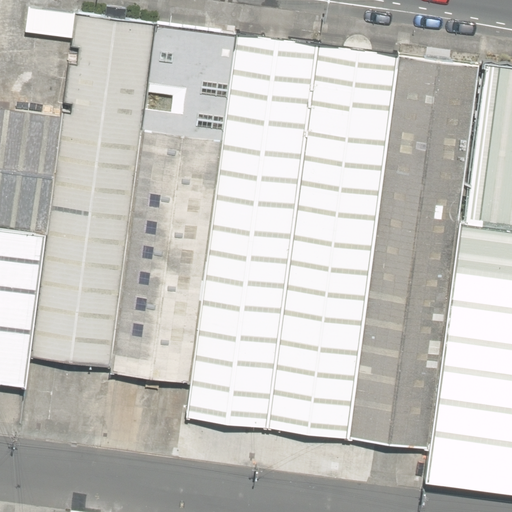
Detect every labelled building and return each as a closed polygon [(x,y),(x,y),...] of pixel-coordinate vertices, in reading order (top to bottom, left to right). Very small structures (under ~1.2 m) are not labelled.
[(71,36),(62,115),(30,354),(109,365),(141,129),(154,24),(27,6),(24,30),(71,36)] [(219,140),(189,381),(184,416),(266,427),(317,45),(235,34),(219,140)] [(317,45),(266,427),(346,437),(397,53),(317,45)] [(481,65),(397,53),(346,437),(425,449),(481,65)] [(463,221),(425,481),(511,492),(511,67),(485,64),(463,221)] [(0,226),(42,233),(62,115),(0,108),(0,226)] [(141,129),(111,371),(189,381),(219,140),(141,129)] [(0,226),(0,383),(24,387),(30,354),(42,233),(0,226)]
